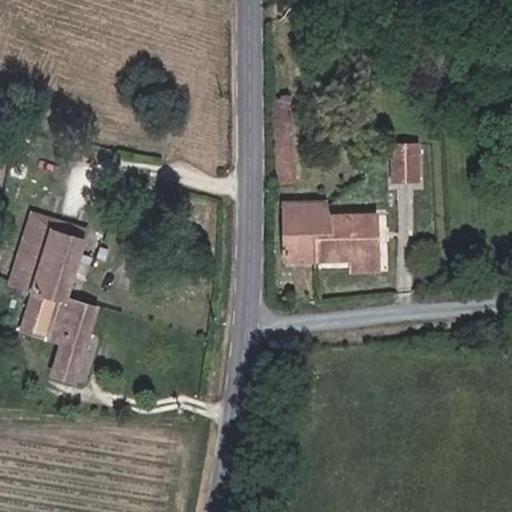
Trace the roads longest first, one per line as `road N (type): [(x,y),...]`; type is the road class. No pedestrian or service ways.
road 1 (secondary): [(250,0),(247,324),(217,511)]
road 2 (track): [(247,324),(511,310)]
